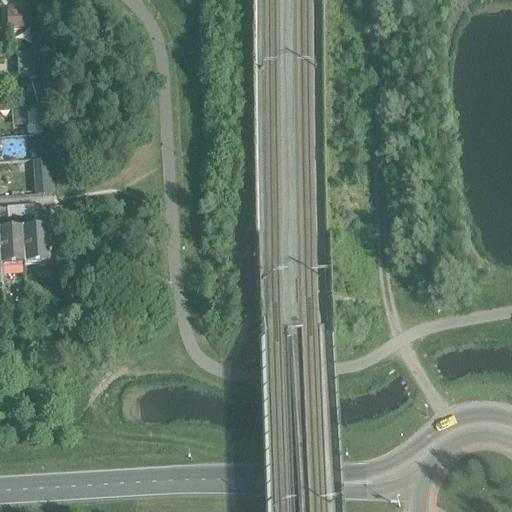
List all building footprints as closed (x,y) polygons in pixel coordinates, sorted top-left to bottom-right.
[(20,10),(5,11),(6,29),(30,28),(28,11),(20,11),(20,10)] [(33,55),(15,56),(16,78),(34,78),(33,55)] [(39,109),(23,111),(25,129),(41,127),(39,109)] [(41,127),(25,129),(26,138),(42,136),(41,127)] [(43,151),(29,152),(30,162),(44,161),(43,151)] [(49,162),(31,163),(33,197),(52,196),(49,162)] [(20,219),(19,208),(6,209),(6,220),(20,219)] [(33,208),(19,208),(20,219),(33,218),(33,208)] [(21,231),(23,269),(24,269),(24,267),(46,266),(46,267),(48,267),(45,229),(44,229),(44,231),(21,232),(21,231)] [(0,269),(22,268),(22,269),(23,269),(21,231),(20,231),(20,232),(0,233),(0,269)]
